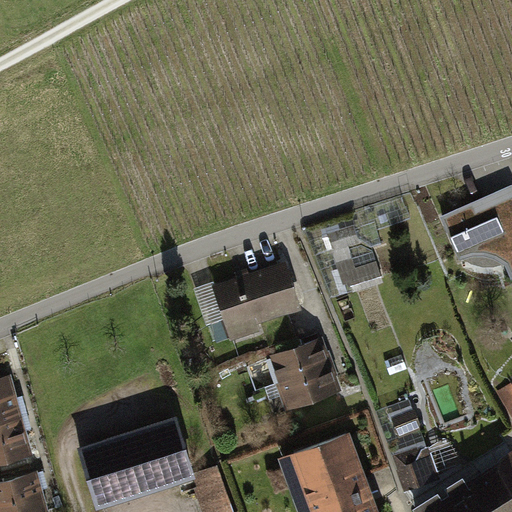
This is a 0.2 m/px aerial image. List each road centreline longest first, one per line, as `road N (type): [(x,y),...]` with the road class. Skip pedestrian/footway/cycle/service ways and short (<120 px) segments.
road 1 (residential): [(511,146),(258,227),(0,326)]
road 2 (track): [(118,0),(0,64)]
